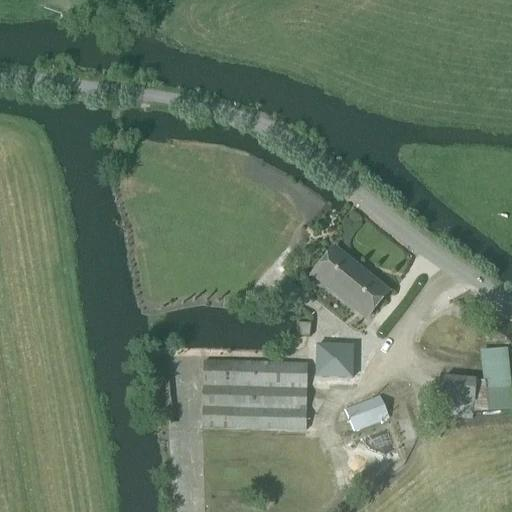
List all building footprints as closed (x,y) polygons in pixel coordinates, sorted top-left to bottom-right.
[(373,291),(377,286),(335,251),(313,277),(366,322),(384,300),(373,291)] [(353,373),(352,351),(333,340),(314,352),(315,375),(335,384),(353,373)] [(473,415),(511,412),(506,352),(482,354),(485,386),(476,384),(443,380),(439,418),(472,421),(473,415)] [(305,433),(307,367),(203,365),(202,430),(305,433)] [(354,431),(390,421),(383,397),(347,408),(354,431)]
